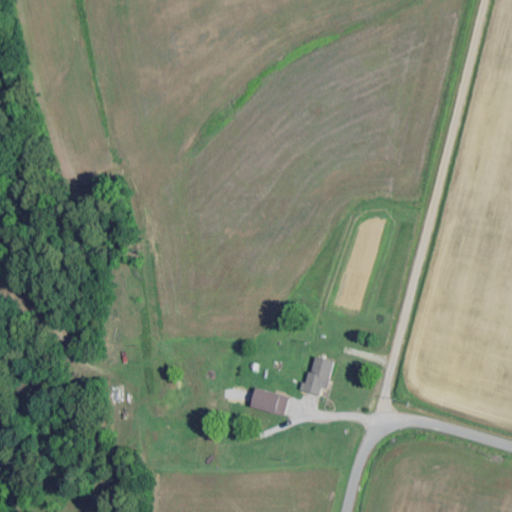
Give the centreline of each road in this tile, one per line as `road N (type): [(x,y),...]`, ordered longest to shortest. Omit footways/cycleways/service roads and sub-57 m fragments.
road 1 (residential): [(389,427),(400,339),(486,0)]
road 2 (residential): [(511,446),(420,421),(394,424),(369,449),(349,511)]
